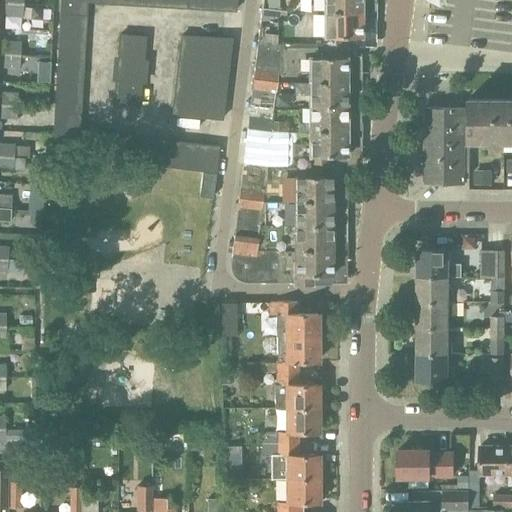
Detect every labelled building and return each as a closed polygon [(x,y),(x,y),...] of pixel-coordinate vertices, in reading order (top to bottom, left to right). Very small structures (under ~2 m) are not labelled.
[(60,0),(60,15),(85,17),(86,4),(86,0),(60,0)] [(169,0),(155,0),(155,8),(168,8),(169,0)] [(169,0),(168,8),(182,9),(182,0),(169,0)] [(196,0),(182,0),(182,9),(195,10),(196,0)] [(196,0),(195,10),(208,11),(209,0),(196,0)] [(209,0),(208,11),(222,12),(223,0),(209,0)] [(223,0),(222,12),(235,12),(236,0),(223,0)] [(262,0),(262,9),(290,12),(361,12),(360,0),(262,0)] [(23,4),(7,4),(6,16),(22,17),(23,4)] [(361,36),(361,12),(290,12),(262,9),(258,43),(287,47),(346,47),(346,36),(361,36)] [(84,30),(85,17),(60,15),(59,28),(84,30)] [(84,43),(84,30),(59,28),(59,41),(84,43)] [(130,59),(132,37),(120,36),(118,58),(130,59)] [(130,59),(143,60),(145,38),(132,37),(130,59)] [(205,52),(207,38),(182,37),(180,50),(205,52)] [(232,40),(207,38),(205,52),(230,53),(232,40)] [(83,56),(84,43),(59,41),(58,54),(83,56)] [(4,54),(20,55),(21,42),(5,42),(4,54)] [(254,67),(253,79),(271,81),(282,82),(346,82),(346,47),(287,47),(258,43),(254,67)] [(205,52),(180,50),(179,63),(204,65),(205,52)] [(205,52),(204,65),(228,67),(230,53),(205,52)] [(20,55),(4,54),(3,67),(19,68),(20,55)] [(82,69),(83,56),(58,54),(57,67),(82,69)] [(117,70),(142,72),(143,60),(130,59),(118,58),(117,70)] [(204,65),(179,63),(177,77),(202,78),(204,65)] [(227,80),(228,67),(204,65),(202,78),(227,80)] [(81,82),(82,69),(57,67),(56,80),(81,82)] [(142,72),(117,70),(116,82),(128,83),(141,84),(142,72)] [(177,77),(176,90),(200,92),(202,78),(177,77)] [(225,93),(227,80),(202,78),(200,92),(225,93)] [(253,79),(250,102),(271,105),(284,106),(346,106),(346,82),(282,82),(271,81),(253,79)] [(81,82),(56,80),(56,93),(81,95),(81,82)] [(128,83),(116,82),(114,105),(126,106),(128,83)] [(128,83),(126,106),(139,107),(141,84),(128,83)] [(199,105),(200,92),(176,90),(174,103),(199,105)] [(2,92),(1,105),(17,106),(18,94),(2,92)] [(225,93),(200,92),(199,105),(223,106),(225,93)] [(80,108),(81,95),(56,93),(55,106),(80,108)] [(469,99),(469,111),(469,139),(469,141),(511,141),(511,104),(470,105),(470,99),(469,99)] [(250,102),(247,127),(279,131),(346,131),(346,106),(284,106),(271,105),(250,102)] [(197,118),(199,105),(174,103),(172,116),(197,118)] [(17,106),(1,105),(1,118),(16,119),(17,106)] [(223,106),(199,105),(197,118),(222,120),(223,106)] [(79,121),(80,108),(55,106),(54,119),(79,121)] [(469,139),(469,111),(464,111),(464,109),(427,109),(426,184),(463,184),(464,139),(469,139)] [(76,156),(79,131),(79,121),(54,119),(52,153),(76,156)] [(346,156),(346,131),(279,131),(247,127),(243,163),(271,166),(332,166),(331,161),(331,156),(346,156)] [(87,158),(90,133),(79,131),(76,156),(87,158)] [(87,158),(100,159),(103,134),(90,133),(87,158)] [(116,136),(103,134),(100,159),(113,161),(116,136)] [(129,137),(116,136),(113,161),(126,162),(129,137)] [(142,139),(129,137),(126,162),(139,164),(142,139)] [(154,140),(142,139),(139,164),(151,165),(154,140)] [(167,142),(154,140),(151,165),(164,167),(167,142)] [(177,168),(180,143),(167,142),(164,167),(177,168)] [(0,156),(14,157),(15,145),(0,143),(0,156)] [(190,170),(193,145),(180,143),(177,168),(190,170)] [(203,171),(206,146),(193,145),(190,170),(203,171)] [(206,146),(203,171),(215,173),(217,161),(218,148),(206,146)] [(14,157),(0,156),(0,168),(14,170),(14,157)] [(269,201),(331,202),(332,166),(271,166),(243,163),(239,198),(269,201)] [(202,173),(199,198),(212,199),(215,175),(202,173)] [(0,195),(0,208),(11,209),(11,196),(0,195)] [(331,226),(331,202),(269,201),(239,198),(236,222),(261,225),(331,226)] [(0,220),(10,221),(11,209),(0,208),(0,220)] [(236,222),(233,246),(262,250),(272,250),(332,250),(331,226),(261,225),(236,222)] [(332,275),(332,250),(272,250),(262,250),(233,246),(231,258),(232,259),(231,267),(233,272),(235,276),(236,277),(239,280),(243,282),(246,283),(294,282),(294,286),(313,286),(313,275),(332,275)] [(0,247),(0,259),(8,260),(9,248),(0,247)] [(417,276),(448,276),(459,276),(459,263),(452,263),(452,251),(417,251),(417,276)] [(491,251),(491,273),(504,273),(504,251),(491,251)] [(417,276),(417,302),(452,302),(452,289),(448,289),(448,276),(417,276)] [(491,292),(491,303),(504,303),(504,292),(491,292)] [(451,317),(452,302),(417,302),(417,328),(447,328),(447,317),(451,317)] [(276,303),(276,315),(276,374),(296,374),(296,363),(317,362),(316,315),(296,315),(296,303),(276,303)] [(491,318),(490,329),(504,329),(504,318),(491,318)] [(417,328),(416,356),(447,355),(451,355),(451,340),(447,340),(447,328),(417,328)] [(504,341),(504,329),(490,329),(490,355),(504,354),(504,341)] [(416,381),(451,381),(451,366),(447,366),(447,355),(416,356),(416,381)] [(490,381),(493,381),(503,381),(504,359),(490,359),(490,381)] [(276,409),(286,409),(317,409),(317,385),(296,385),(296,374),(276,374),(276,384),(274,384),(274,409),(276,409)] [(317,409),(286,409),(286,432),(261,432),(261,444),(297,444),(297,433),(317,433),(317,409)] [(72,448),(73,437),(59,437),(58,447),(72,448)] [(202,442),(190,442),(190,451),(202,451),(202,442)] [(261,456),(272,456),(272,478),(286,478),(317,478),(317,455),(297,455),(297,444),(261,444),(261,456)] [(509,475),(509,447),(481,446),(480,475),(509,475)] [(430,450),(398,450),(398,476),(431,476),(431,474),(450,473),(450,452),(438,452),(438,455),(431,455),(430,450)] [(277,503),(277,511),(297,511),(297,503),(317,503),(317,478),(286,478),(286,503),(277,503)] [(9,481),(8,506),(19,506),(19,482),(9,481)] [(136,486),(135,511),(151,511),(152,486),(136,486)] [(81,511),(82,499),(82,487),(69,487),(69,511),(81,511)] [(468,510),(468,498),(468,491),(444,491),(414,491),(414,501),(398,501),(398,511),(444,511),(445,511),(468,510)] [(509,507),(509,496),(494,496),(495,508),(503,508),(509,507)] [(82,499),(81,511),(96,511),(96,499),(82,499)] [(154,500),(154,511),(174,511),(175,510),(166,510),(166,500),(154,500)] [(207,501),(207,511),(220,511),(221,500),(207,501)]
